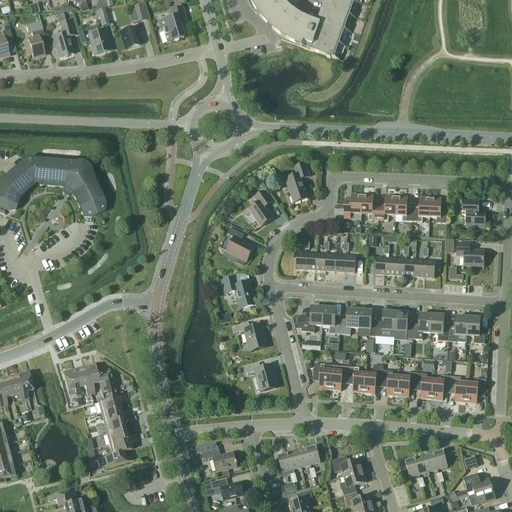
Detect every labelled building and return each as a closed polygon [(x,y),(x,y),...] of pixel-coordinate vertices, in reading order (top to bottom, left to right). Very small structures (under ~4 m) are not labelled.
[(256,14),(259,16),(261,19),(263,22),(268,26),(272,31),(275,33),(281,37),(286,40),(289,42),(290,43),(295,45),(302,48),(303,43),(308,45),(307,50),(342,62),(345,63),(346,62),(336,59),(341,46),(347,48),(347,47),(341,45),(346,31),(352,34),(352,33),(346,31),(351,17),(357,19),(351,17),(356,3),(362,5),(356,2),(356,0),(324,0),(317,23),(310,21),(300,17),(293,12),(295,10),(297,8),(298,6),(298,5),(300,1),(299,0),(247,0),(249,4),(250,6),(251,9),(254,12),(256,14)] [(32,16),(40,13),(37,4),(29,6),(32,16)] [(60,14),(69,13),(67,5),(50,10),(51,15),(60,14)] [(147,21),(143,5),(132,7),(136,24),(147,21)] [(187,25),(182,8),(169,12),(171,19),(158,23),(160,31),(163,31),(167,44),(183,39),(180,27),(187,25)] [(110,26),(105,10),(97,12),(101,28),(110,26)] [(76,36),(71,21),(60,25),(63,36),(51,39),(53,48),(56,47),(59,60),(74,55),(69,38),(76,36)] [(29,46),(25,47),(27,56),(32,55),(33,60),(44,57),(41,47),(41,45),(46,43),(43,31),(41,24),(40,23),(26,27),(28,35),(32,34),(33,39),(28,41),(28,40),(28,41),(29,46)] [(139,47),(134,29),(121,33),(126,51),(139,47)] [(13,43),(10,31),(0,33),(0,60),(9,58),(6,45),(13,43)] [(110,51),(104,32),(88,36),(94,56),(110,51)] [(82,165),(26,160),(0,182),(0,208),(9,212),(15,211),(20,199),(24,195),(35,185),(64,188),(74,194),(82,213),(81,213),(84,219),(91,219),(105,213),(105,205),(88,169),(82,165)] [(309,179),(303,166),(293,168),(296,177),(285,181),(293,205),(308,200),(302,181),(309,179)] [(272,203),(264,192),(254,199),(258,204),(248,211),(260,228),(273,219),(265,208),(272,203)] [(361,216),(362,196),(351,196),(351,203),(344,203),(344,220),(354,220),(354,215),(361,216)] [(368,221),(378,221),(379,207),(373,207),(373,197),(362,196),(361,216),(368,216),(368,221)] [(385,207),(379,207),(378,221),(388,222),(388,217),(395,217),(396,198),(385,197),(385,207)] [(396,198),(395,217),(403,217),(402,222),(412,223),(413,209),(407,208),(407,198),(396,198)] [(419,209),(413,209),(412,223),(422,223),(422,218),(430,218),(430,199),(419,199),(419,209)] [(430,199),(430,218),(437,219),(436,224),(447,224),(447,210),(441,210),(442,200),(430,199)] [(478,204),(463,203),(462,216),(466,217),(466,227),(485,228),(486,215),(478,215),(478,204)] [(244,236),(230,229),(227,235),(234,239),(226,253),(237,258),(235,263),(243,267),(245,262),(246,263),(254,249),(241,242),(244,236)] [(377,237),(369,236),(369,248),(377,248),(377,237)] [(417,249),(417,241),(409,241),(408,248),(417,249)] [(470,244),(457,244),(457,257),(464,257),(464,266),(484,267),(484,252),(470,252),(470,244)] [(305,271),(306,255),(296,254),(295,270),(305,271)] [(316,255),(306,255),(305,271),(315,271),(316,255)] [(325,272),(326,256),(316,255),(315,271),(325,272)] [(326,256),(325,272),(335,273),(336,256),(326,256)] [(345,273),(346,257),(336,256),(335,273),(345,273)] [(356,257),(346,257),(345,273),(355,274),(356,257)] [(385,276),(386,259),(376,259),(375,275),(385,276)] [(386,259),(385,276),(395,276),(396,260),(386,259)] [(406,261),(396,260),(395,276),(404,277),(406,261)] [(414,278),(415,261),(406,261),(404,277),(414,278)] [(415,261),(414,278),(424,278),(425,262),(415,261)] [(425,262),(424,278),(434,279),(435,263),(425,262)] [(237,286),(235,278),(221,282),(225,295),(235,293),(239,311),(256,307),(249,283),(237,286)] [(314,326),(322,327),(323,309),(311,308),(310,321),(302,320),(301,333),(314,334),(314,326)] [(336,310),(323,309),(322,327),(330,327),(329,335),(334,335),(340,335),(341,323),(335,322),(336,310)] [(346,323),(341,323),(340,335),(345,336),(346,328),(358,329),(359,311),(347,311),(346,323)] [(370,337),(376,338),(377,325),(371,325),(372,312),(359,311),(358,329),(371,330),(370,337)] [(382,331),(394,332),(396,314),(383,313),(382,326),(377,325),(376,338),(382,338),(382,331)] [(408,315),(396,314),(394,332),(394,339),(406,340),(412,340),(413,328),(407,327),(407,326),(408,324),(408,315)] [(418,333),(431,334),(432,316),(419,315),(418,328),(413,328),(412,340),(418,341),(418,333)] [(438,342),(448,343),(449,330),(443,330),(444,317),(432,316),(431,334),(438,335),(438,342)] [(466,337),(467,337),(468,319),(455,318),(454,330),(449,330),(448,343),(466,344),(466,337)] [(480,319),(468,319),(467,337),(474,337),(474,344),(484,345),(485,333),(480,332),(480,319)] [(250,330),(248,323),(234,327),(236,334),(245,332),(250,351),(266,347),(261,327),(250,330)] [(321,343),(302,342),(301,350),(320,351),(321,343)] [(482,364),(487,360),(484,355),(479,358),(482,364)] [(99,384),(103,402),(116,399),(115,395),(108,370),(102,372),(100,364),(94,366),(94,365),(99,384)] [(260,371),(259,364),(244,368),(246,375),(255,373),(260,392),(277,388),(272,368),(260,371)] [(99,384),(94,365),(83,368),(91,395),(95,394),(93,386),(99,384)] [(332,366),(321,365),(315,365),(313,382),(319,383),(318,390),(329,391),(331,372),(332,366)] [(381,388),(383,371),(383,367),(373,366),(372,375),(365,375),(364,394),(375,395),(375,388),(381,388)] [(347,383),(349,368),(339,367),(338,372),(331,372),(329,391),(341,392),(342,382),(347,383)] [(91,395),(83,368),(73,371),(78,390),(84,388),(87,396),(91,395)] [(359,369),(349,368),(347,383),(353,383),(352,393),(364,394),(365,375),(358,374),(359,369)] [(78,390),(73,371),(62,374),(67,393),(74,391),(76,399),(80,398),(78,390)] [(386,396),(398,397),(399,378),(392,377),(393,372),(389,372),(383,371),(381,388),(387,389),(386,396)] [(17,376),(24,403),(28,402),(26,394),(33,392),(28,373),(17,376)] [(409,391),(415,392),(417,374),(407,373),(406,379),(399,378),(398,397),(409,398),(409,391)] [(427,375),(417,374),(415,392),(421,392),(420,399),(432,400),(433,381),(426,380),(427,375)] [(17,376),(7,379),(12,398),(18,396),(20,404),(24,403),(17,376)] [(443,394),(449,395),(451,377),(441,377),(440,382),(433,381),(432,400),(443,402),(443,394)] [(466,404),(467,384),(460,384),(461,378),(451,377),(449,395),(455,395),(454,403),(466,404)] [(12,398),(7,379),(0,380),(0,395),(3,408),(7,407),(5,399),(12,398)] [(474,385),(467,384),(466,404),(477,405),(478,395),(485,395),(486,381),(475,380),(474,385)] [(123,397),(116,399),(103,402),(98,404),(101,414),(120,409),(118,403),(126,401),(125,396),(123,397)] [(101,414),(104,425),(131,418),(130,414),(122,416),(120,409),(101,414)] [(28,414),(21,415),(24,424),(30,423),(28,414)] [(132,422),(131,418),(104,425),(106,435),(126,430),(124,424),(132,422)] [(127,437),(126,430),(106,435),(109,446),(136,439),(135,435),(127,437)] [(0,447),(8,445),(5,435),(0,436),(0,447)] [(137,443),(136,439),(109,446),(112,456),(123,453),(123,454),(131,451),(129,445),(137,443)] [(8,445),(0,447),(0,458),(11,456),(8,445)] [(316,448),(306,450),(311,466),(320,464),(316,448)] [(221,457),(218,449),(202,453),(204,461),(213,459),(216,473),(237,468),(233,453),(221,457)] [(306,450),(297,453),(301,469),(311,466),(306,450)] [(433,455),(438,471),(447,468),(443,452),(433,455)] [(125,460),(123,454),(123,453),(112,456),(104,458),(107,469),(134,462),(133,458),(125,460)] [(301,469),(297,453),(287,455),(291,471),(301,469)] [(291,471),(287,455),(278,458),(279,461),(279,462),(275,463),(278,475),(291,471)] [(438,471),(433,455),(424,458),(428,473),(438,471)] [(0,469),(14,466),(11,456),(0,458),(0,469)] [(342,472),(344,478),(363,472),(360,461),(348,464),(346,458),(331,462),(334,474),(342,472)] [(414,460),(419,476),(428,473),(424,458),(414,460)] [(419,476),(414,460),(405,463),(409,479),(419,476)] [(16,477),(14,466),(0,469),(0,484),(5,484),(4,480),(16,477)] [(366,483),(363,472),(344,478),(345,484),(340,485),(344,497),(357,493),(355,487),(366,483)] [(473,492),(474,496),(492,490),(489,480),(478,484),(475,476),(463,480),(467,493),(473,492)] [(228,486),(226,480),(211,484),(213,491),(220,489),(224,502),(244,496),(241,483),(228,486)] [(293,492),(291,485),(283,487),(285,494),(293,492)] [(492,490),(474,496),(477,506),(495,500),(492,490)] [(57,508),(63,506),(77,503),(76,502),(74,492),(47,499),(48,503),(56,501),(57,508)] [(290,504),(291,511),(309,511),(310,511),(307,499),(312,498),(311,492),(297,496),(298,502),(290,504)] [(454,493),(449,494),(451,503),(468,498),(467,492),(455,496),(454,493)] [(352,508),(353,511),(358,511),(374,508),(370,496),(359,500),(357,493),(344,497),(347,509),(352,508)] [(444,504),(442,498),(430,501),(431,508),(444,504)] [(82,501),(76,502),(77,503),(63,506),(64,511),(83,511),(85,511),(82,501)]
